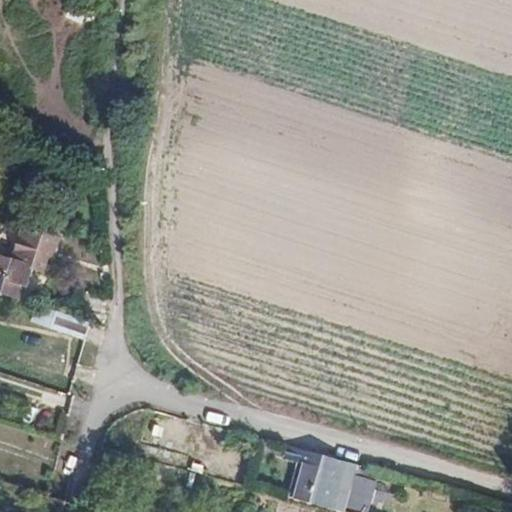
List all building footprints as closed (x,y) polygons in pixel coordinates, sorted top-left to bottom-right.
[(139,124),(143,100),(125,96),(121,120),(139,124)] [(39,268),(43,256),(46,245),(52,246),(55,234),(19,223),(7,256),(0,253),(0,276),(2,277),(0,286),(0,291),(18,298),(29,265),(39,268)] [(52,246),(46,245),(43,256),(48,257),(52,246)] [(30,319),(81,336),(87,320),(35,303),(30,319)] [(240,448),(241,440),(226,436),(224,444),(240,448)] [(375,476),(340,467),(342,459),(285,444),(282,456),(296,461),(287,493),(359,511),(364,511),(369,497),(372,485),(375,476)]
